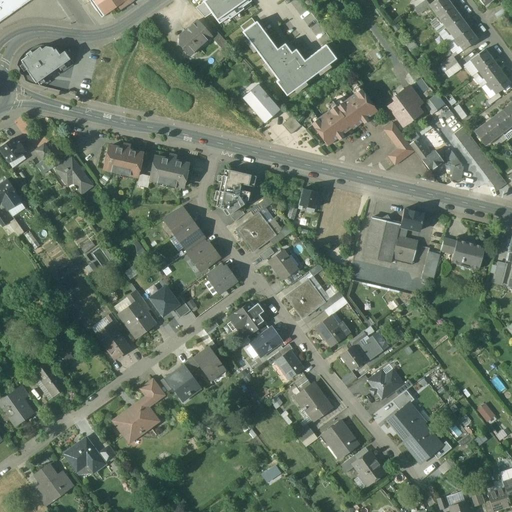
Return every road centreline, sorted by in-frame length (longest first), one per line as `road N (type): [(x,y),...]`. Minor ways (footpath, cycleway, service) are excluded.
road 1 (residential): [(0,470),(257,282)]
road 2 (tertiary): [(511,214),(217,143)]
road 3 (residential): [(436,511),(257,282)]
road 4 (tertiary): [(217,143),(11,95)]
road 5 (residential): [(159,0),(95,36),(25,33),(0,57)]
road 6 (residential): [(257,282),(206,209),(217,143)]
